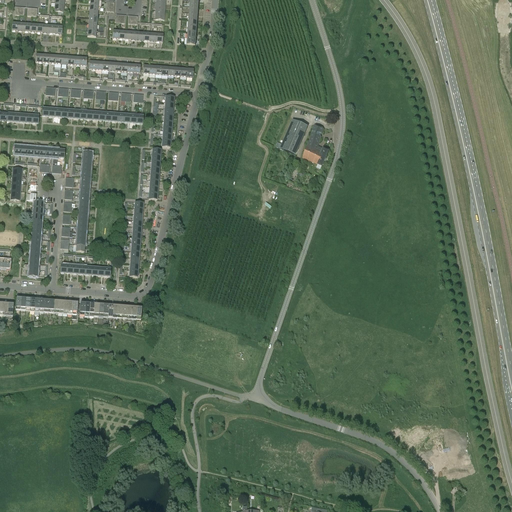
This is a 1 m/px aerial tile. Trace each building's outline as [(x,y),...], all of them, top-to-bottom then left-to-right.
[(63,13),(64,5),(55,4),(54,12),(63,13)] [(156,4),(156,12),(165,13),(165,5),(156,4)] [(165,13),(156,12),(155,20),(164,21),(165,13)] [(302,140),(307,128),(293,121),(287,133),(282,145),(278,143),(276,148),(295,156),(302,140)] [(302,159),(322,168),(328,152),(323,149),(323,150),(317,147),(321,138),(320,137),(321,134),(322,134),(323,130),(314,127),(308,146),(302,159)] [(13,169),(13,177),(22,178),(22,170),(13,169)] [(12,185),(21,186),(22,178),(13,177),(12,185)] [(11,193),(20,193),(21,186),(12,185),(11,193)] [(20,202),(20,201),(20,193),(11,193),(11,201),(20,202)] [(246,201),(244,207),(258,211),(260,205),(246,201)] [(282,221),(285,210),(269,206),(266,217),(282,221)]
